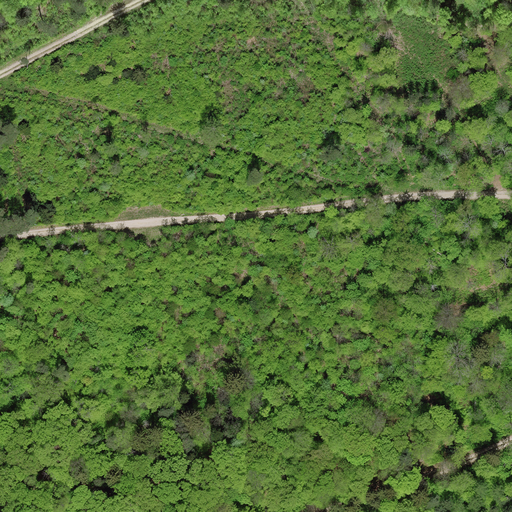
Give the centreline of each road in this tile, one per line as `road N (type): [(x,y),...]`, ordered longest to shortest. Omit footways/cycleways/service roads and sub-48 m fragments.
road 1 (track): [(0,237),(414,195),(511,194)]
road 2 (track): [(414,195),(321,181),(75,101),(0,85)]
road 3 (track): [(511,438),(400,487),(314,511)]
road 4 (track): [(139,0),(0,74)]
